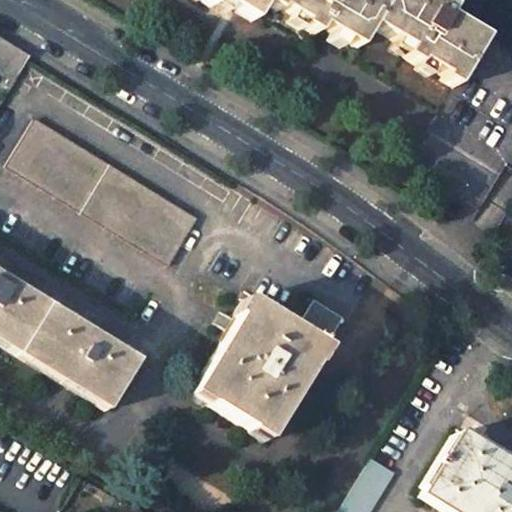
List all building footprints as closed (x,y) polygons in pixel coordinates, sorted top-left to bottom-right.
[(260,6),(263,0),(195,0),(209,9),(214,1),(251,22),(260,6)] [(366,29),(382,2),(378,0),(263,0),(260,6),(274,14),(276,10),(299,24),(297,26),(312,35),(316,28),(353,51),(366,29)] [(382,0),(382,2),(366,29),(403,51),(397,60),(413,69),(415,67),(438,80),(436,82),(451,91),(481,39),(443,16),(448,9),(433,0),(382,0)] [(0,74),(11,81),(25,58),(0,42),(0,74)] [(0,168),(165,266),(193,220),(28,122),(0,168)] [(133,363),(0,281),(0,343),(106,407),(133,363)] [(312,368),(342,319),(312,301),(292,333),(240,302),(229,319),(232,321),(185,399),(202,409),(203,408),(241,430),(240,432),(262,445),(309,366),(312,368)] [(511,511),(511,471),(454,435),(416,496),(441,511),(511,511)] [(369,461),(338,511),(365,511),(390,474),(369,461)]
